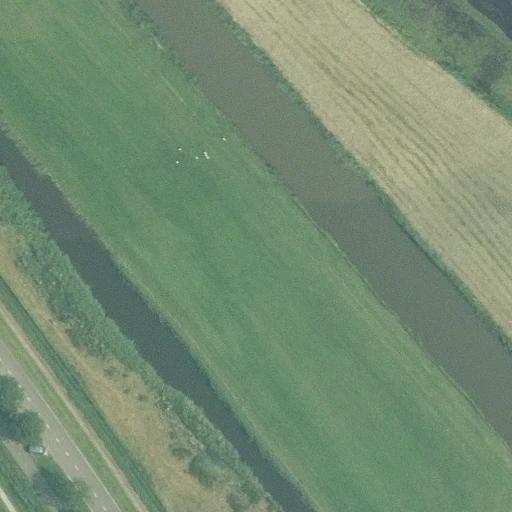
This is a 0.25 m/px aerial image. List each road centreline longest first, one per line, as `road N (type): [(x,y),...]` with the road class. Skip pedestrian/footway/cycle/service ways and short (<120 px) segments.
road 1 (unknown): [(0,317),(136,511)]
road 2 (unclassified): [(104,511),(0,361)]
